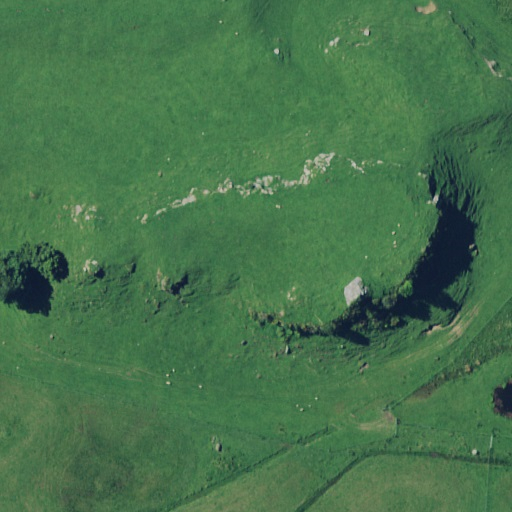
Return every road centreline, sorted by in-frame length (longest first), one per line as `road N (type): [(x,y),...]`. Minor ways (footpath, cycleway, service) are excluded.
road 1 (track): [(352,415),(467,332),(511,269)]
road 2 (track): [(191,511),(352,415)]
road 3 (track): [(352,415),(511,449)]
